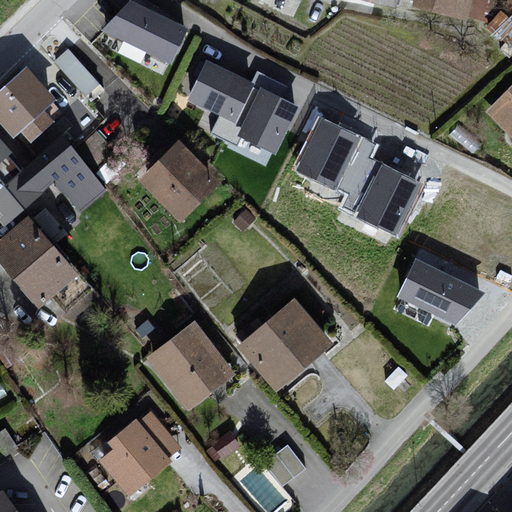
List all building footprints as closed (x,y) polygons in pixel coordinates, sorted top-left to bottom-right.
[(402,0),(363,0),(400,9),(402,0)] [(417,0),(416,4),(483,20),(488,0),(417,0)] [(132,2),(107,29),(172,59),(184,29),(132,2)] [(72,43),(56,54),(84,92),(100,80),(72,43)] [(251,84),(208,63),(192,97),(235,118),(251,84)] [(61,104),(32,69),(0,96),(0,117),(19,140),(61,104)] [(511,88),(486,115),(511,141),(511,88)] [(297,108),(261,91),(241,131),(277,148),(297,108)] [(362,136),(321,117),(296,171),(336,190),(362,136)] [(0,132),(0,170),(18,155),(0,132)] [(118,189),(70,134),(30,169),(18,155),(0,170),(0,216),(3,214),(8,220),(40,193),(72,230),(118,189)] [(179,137),(137,177),(178,221),(221,180),(179,137)] [(421,183),(381,164),(355,218),(396,237),(421,183)] [(35,214),(0,241),(0,258),(41,309),(84,274),(35,214)] [(484,293),(415,259),(397,296),(456,326),(484,293)] [(299,299),(243,345),(281,391),(337,345),(299,299)] [(197,324),(147,364),(189,417),(239,377),(197,324)] [(151,415),(100,459),(131,496),(183,452),(151,415)] [(284,480),(307,463),(288,439),(265,456),(284,480)] [(0,511),(21,511),(7,491),(0,495),(0,511)]
